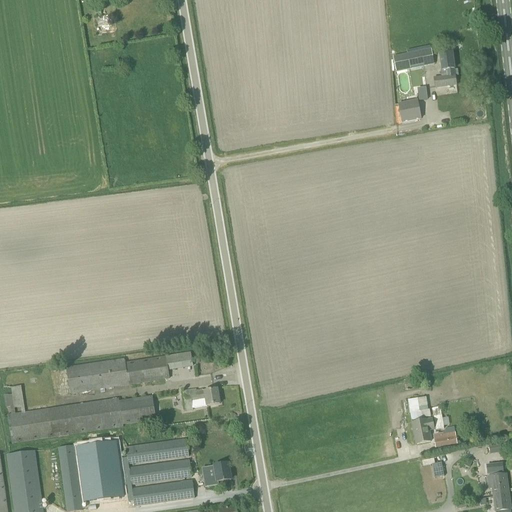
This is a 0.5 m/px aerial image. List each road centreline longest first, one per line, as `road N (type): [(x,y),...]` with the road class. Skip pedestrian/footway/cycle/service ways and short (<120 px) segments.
road 1 (unclassified): [(267,511),(180,0)]
road 2 (track): [(208,164),(412,128)]
